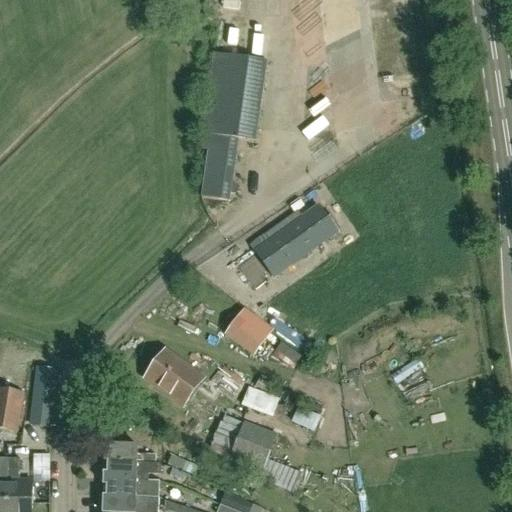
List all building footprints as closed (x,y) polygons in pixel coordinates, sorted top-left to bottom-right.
[(234,29),(236,18),(214,14),(212,25),(234,29)] [(269,40),(268,50),(293,54),(294,44),(269,40)] [(216,54),(202,149),(210,150),(204,199),(231,202),(239,140),(257,142),(268,61),(216,54)] [(424,65),(403,66),(404,74),(425,73),(424,65)] [(315,69),(313,98),(324,99),(325,70),(315,69)] [(299,145),(299,121),(273,121),(273,145),(299,145)] [(262,148),(261,158),(288,160),(289,149),(262,148)] [(319,207),(255,252),(274,278),(337,233),(319,207)] [(242,314),(227,335),(254,356),(270,334),(242,314)] [(279,359),(303,367),(308,355),(283,346),(279,359)] [(184,406),(203,380),(165,353),(146,379),(184,406)] [(406,389),(434,377),(428,364),(400,376),(406,389)] [(31,413),(53,416),(59,371),(37,368),(31,413)] [(272,417),(279,400),(243,386),(236,403),(272,417)] [(0,430),(19,434),(26,394),(0,389),(0,430)] [(86,422),(104,427),(110,429),(115,414),(90,407),(86,422)] [(303,408),(296,423),(318,433),(325,417),(303,408)] [(277,437),(245,424),(230,461),(262,474),(277,437)] [(106,446),(106,463),(156,465),(156,456),(138,455),(138,447),(106,446)] [(168,465),(194,477),(198,468),(172,456),(168,465)] [(21,460),(8,460),(7,511),(33,511),(34,482),(21,482),(21,460)] [(105,480),(149,481),(149,474),(161,475),(161,465),(156,465),(106,463),(105,480)] [(105,480),(104,496),(155,499),(159,500),(160,482),(149,481),(105,480)] [(155,499),(104,496),(103,511),(149,511),(150,507),(159,507),(159,500),(155,499)] [(239,499),(234,511),(235,511),(251,511),(254,505),(239,499)] [(198,511),(166,500),(164,511),(198,511)]
